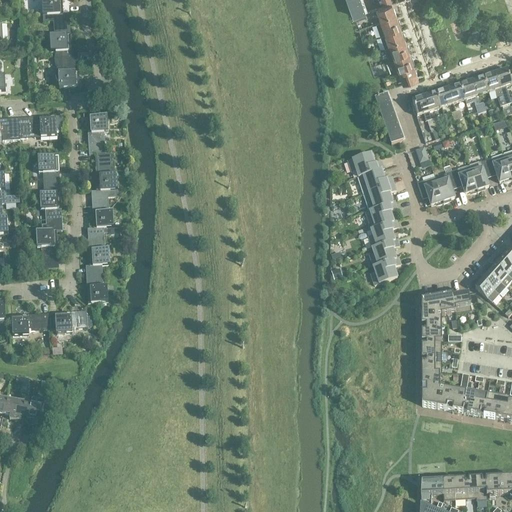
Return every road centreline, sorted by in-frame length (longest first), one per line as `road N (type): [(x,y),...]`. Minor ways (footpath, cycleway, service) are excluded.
road 1 (residential): [(0,288),(72,285),(74,101)]
road 2 (residential): [(484,207),(488,233),(453,274),(420,266),(420,225)]
